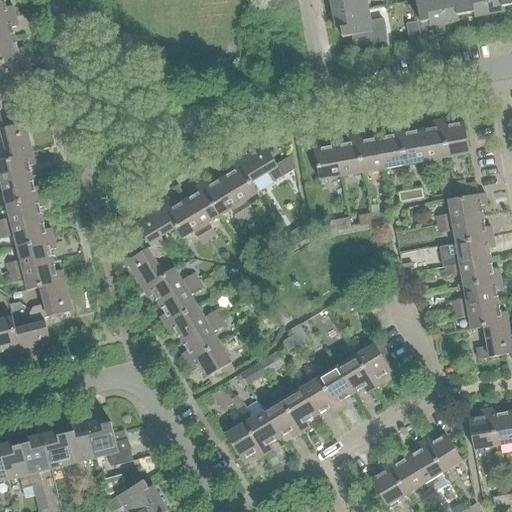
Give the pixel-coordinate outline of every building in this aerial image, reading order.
[(5,8),(2,0),(0,0),(0,20),(14,17),(11,7),(5,8)] [(329,2),(332,16),(367,9),(365,0),(333,0),(334,1),(329,2)] [(429,27),(443,24),(438,0),(414,0),(419,24),(428,22),(429,27)] [(438,0),(443,24),(458,21),(457,16),(465,15),(461,0),(438,0)] [(474,18),(488,15),(485,0),(461,0),(465,15),(473,13),(474,18)] [(485,0),(488,15),(503,13),(502,8),(510,6),(508,0),(485,0)] [(367,9),(332,16),(335,30),(339,30),(341,38),(350,36),(353,48),(386,42),(381,20),(369,22),(367,9)] [(14,17),(0,20),(0,43),(14,39),(11,28),(17,27),(14,17)] [(417,23),(405,25),(408,42),(421,39),(417,23)] [(0,43),(0,78),(29,71),(23,48),(17,50),(14,39),(0,43)] [(440,121),(447,158),(469,154),(463,123),(451,125),(450,119),(440,121)] [(420,131),(426,162),(447,158),(440,121),(430,123),(431,129),(420,131)] [(24,124),(0,130),(0,141),(2,141),(7,160),(7,161),(31,155),(24,124)] [(426,162),(420,131),(409,133),(408,127),(387,131),(388,137),(378,139),(383,170),(426,162)] [(362,173),(383,170),(378,139),(366,141),(365,134),(355,136),(362,173)] [(341,177),(362,173),(355,136),(345,138),(346,144),(335,146),(341,177)] [(319,181),(341,177),(335,146),(324,148),(323,142),(312,144),(319,181)] [(264,146),(236,162),(249,184),(250,183),(267,173),(273,183),(282,177),(264,146)] [(0,185),(30,178),(28,167),(34,165),(31,155),(7,161),(7,160),(0,161),(0,185)] [(257,194),(250,183),(249,184),(236,162),(227,168),(231,173),(221,179),(245,218),(252,214),(245,201),(257,194)] [(5,206),(42,197),(39,187),(33,189),(30,178),(0,185),(0,194),(2,194),(5,206)] [(208,179),(199,185),(219,217),(230,210),(237,223),(245,218),(221,179),(212,185),(208,179)] [(454,194),(466,192),(464,185),(464,181),(452,184),(454,194)] [(464,185),(466,192),(476,190),(474,183),(464,185)] [(454,194),(452,184),(440,186),(441,196),(454,194)] [(199,185),(190,190),(194,195),(184,201),(208,241),(215,236),(208,224),(219,217),(199,185)] [(411,202),(423,199),(421,189),(409,191),(411,202)] [(411,202),(409,191),(397,194),(399,204),(411,202)] [(435,217),(437,226),(482,218),(480,207),(486,206),(484,195),(447,201),(450,215),(435,217)] [(0,230),(41,220),(38,209),(44,207),(42,197),(5,206),(8,219),(0,221),(0,230)] [(171,202),(162,207),(175,228),(174,229),(181,240),(193,233),(200,245),(208,241),(184,201),(174,207),(171,202)] [(135,224),(150,248),(165,252),(166,248),(160,238),(174,229),(175,228),(162,207),(135,224)] [(371,225),(384,223),(382,213),(370,215),(371,225)] [(371,225),(370,215),(357,217),(359,227),(371,225)] [(338,231),(350,229),(348,218),(336,221),(338,231)] [(453,232),(455,245),(492,238),(490,228),(484,229),(482,218),(437,226),(438,234),(453,232)] [(41,220),(0,230),(0,238),(13,236),(16,249),(53,239),(50,229),(44,231),(41,220)] [(288,235),(283,238),(290,249),(295,246),(288,235)] [(443,260),(444,269),(490,260),(488,249),(494,248),(492,238),(455,245),(457,258),(443,260)] [(55,249),(53,239),(16,249),(19,261),(5,264),(7,273),(52,262),(49,251),(55,249)] [(164,255),(165,252),(150,248),(125,263),(142,290),(163,277),(163,276),(154,261),(164,255)] [(492,271),(490,260),(444,269),(446,277),(460,274),(462,287),(500,281),(498,270),(492,271)] [(39,287),(63,281),(61,271),(54,273),(52,262),(7,273),(9,281),(23,278),(27,291),(39,288),(39,287)] [(412,264),(402,266),(404,275),(413,273),(412,264)] [(153,296),(158,305),(198,281),(193,274),(181,282),(173,269),(163,276),(163,277),(142,290),(147,299),(153,296)] [(71,312),(63,281),(39,287),(39,288),(43,305),(31,308),(30,310),(43,319),(71,312)] [(202,289),(198,281),(158,305),(164,315),(159,318),(164,327),(196,307),(190,296),(202,289)] [(450,303),(452,311),(497,303),(495,292),(501,291),(500,281),(462,287),(465,300),(450,303)] [(470,331),(483,328),(507,323),(505,313),(499,314),(497,303),(452,311),(454,320),(468,317),(470,331)] [(203,319),(196,307),(164,327),(169,336),(175,333),(181,342),(220,319),(215,311),(203,319)] [(43,319),(30,310),(28,314),(31,326),(14,330),(13,330),(18,355),(50,347),(43,319)] [(13,330),(14,330),(11,318),(0,320),(0,352),(8,351),(9,357),(18,355),(13,330)] [(224,326),(220,319),(181,342),(187,352),(181,355),(186,364),(219,344),(212,333),(224,326)] [(511,354),(511,349),(507,323),(483,328),(486,347),(475,349),(477,361),(511,354)] [(306,336),(300,326),(299,325),(290,331),(290,332),(297,342),(306,336)] [(355,340),(347,344),(374,389),(383,383),(380,378),(390,372),(374,345),(362,352),(355,340)] [(217,372),(221,379),(234,371),(230,364),(219,344),(186,364),(192,373),(197,370),(203,380),(217,372)] [(365,394),(374,389),(347,344),(340,349),(347,361),(336,368),(352,395),(362,389),(365,394)] [(265,375),(283,364),(276,352),(258,364),(265,375)] [(343,400),(352,395),(336,368),(325,374),(318,362),(310,367),(337,411),(346,406),(343,400)] [(239,375),(246,386),(265,375),(258,364),(239,375)] [(299,390),(315,417),(325,411),(328,416),(337,411),(310,367),(303,371),(310,383),(299,390)] [(306,423),(315,417),(299,390),(288,397),(281,384),(273,389),(300,433),(309,428),(306,423)] [(273,406),(262,412),(278,439),(288,433),(291,439),(300,433),(273,389),(266,393),(273,406)] [(211,396),(220,411),(231,405),(222,390),(211,396)] [(236,411),(244,407),(239,400),(232,404),(236,411)] [(269,445),(278,439),(262,412),(251,419),(244,407),(236,411),(263,456),(272,450),(269,445)] [(511,444),(511,418),(511,412),(500,414),(499,408),(488,410),(495,447),(511,444)] [(495,447),(488,410),(478,412),(479,418),(468,420),(473,451),(495,447)] [(263,456),(236,411),(229,416),(236,428),(224,435),(241,462),(251,456),(254,461),(263,456)] [(101,425),(100,421),(86,424),(95,459),(107,456),(110,468),(132,462),(127,440),(115,443),(113,434),(110,423),(101,425)] [(82,462),(95,459),(86,424),(72,428),(73,433),(65,435),(75,476),(85,474),(82,462)] [(115,443),(127,440),(124,431),(113,434),(115,443)] [(75,476),(65,435),(57,437),(56,432),(42,436),(50,470),(63,467),(66,479),(75,476)] [(432,436),(423,441),(442,473),(461,462),(445,435),(435,441),(432,436)] [(42,436),(27,439),(29,444),(21,446),(31,487),(41,485),(38,473),(50,470),(42,436)] [(442,473),(423,441),(414,447),(417,452),(407,458),(424,485),(442,473)] [(31,487),(21,446),(13,448),(12,443),(0,446),(0,457),(6,481),(19,478),(21,490),(31,487)] [(424,485),(407,458),(398,464),(395,458),(386,464),(405,496),(424,485)] [(386,507),(405,496),(386,464),(377,469),(380,474),(370,481),(386,507)] [(113,511),(122,507),(125,511),(138,511),(159,499),(152,487),(148,489),(143,482),(117,498),(106,504),(111,511),(113,511)] [(34,497),(31,487),(21,490),(24,499),(34,497)] [(314,492),(281,511),(307,511),(321,504),(314,492)] [(492,498),(494,509),(506,506),(504,496),(492,498)] [(166,511),(167,511),(159,499),(138,511),(166,511)]
